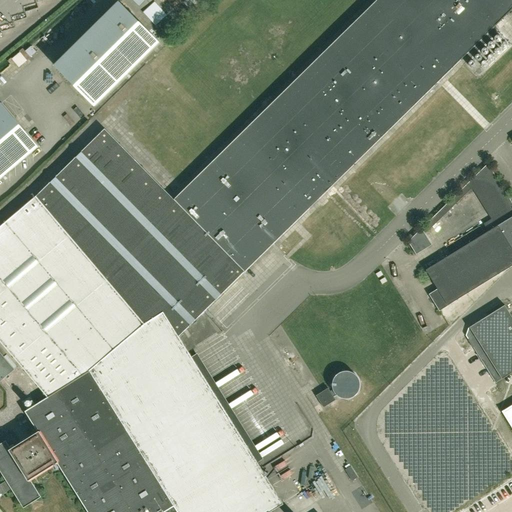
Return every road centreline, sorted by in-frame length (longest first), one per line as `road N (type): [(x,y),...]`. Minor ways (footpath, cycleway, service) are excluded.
road 1 (unknown): [(317,275),(263,311),(258,345),(347,483)]
road 2 (unknown): [(0,190),(51,138),(27,73),(101,0)]
